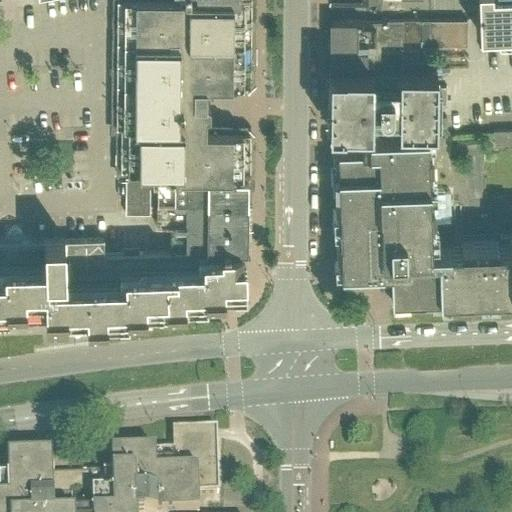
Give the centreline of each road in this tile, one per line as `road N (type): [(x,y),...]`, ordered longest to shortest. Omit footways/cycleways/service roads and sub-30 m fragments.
road 1 (unclassified): [(293,342),(295,0)]
road 2 (tertiary): [(293,342),(0,374)]
road 3 (tertiary): [(0,424),(292,391)]
road 4 (tertiary): [(292,391),(511,380)]
road 5 (tertiary): [(511,333),(293,342)]
road 6 (unclassified): [(292,511),(292,391)]
